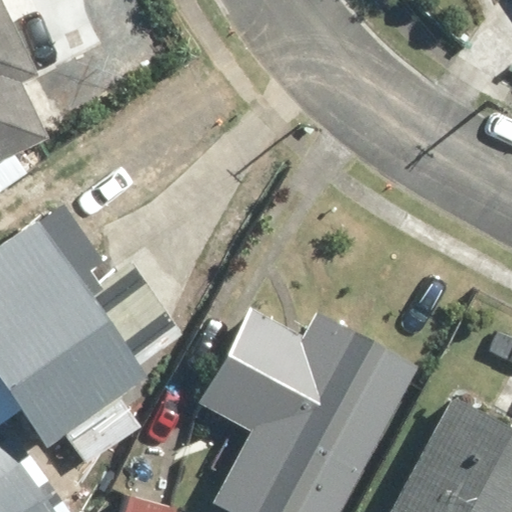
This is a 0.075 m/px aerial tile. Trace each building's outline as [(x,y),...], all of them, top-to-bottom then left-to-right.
[(0,0),(0,156),(39,136),(14,89),(40,75),(0,0)] [(511,23),(511,0),(499,0),(498,2),(511,23)] [(75,307),(70,299),(100,277),(41,196),(0,225),(0,418),(26,454),(47,439),(71,471),(133,426),(114,400),(133,386),(124,374),(184,331),(134,263),(75,307)] [(216,511),(330,511),(406,370),(306,316),(294,339),(241,311),(188,411),(237,436),(201,504),(216,511)] [(511,511),(511,423),(448,392),(387,511),(511,511)] [(0,511),(53,511),(19,462),(0,475),(0,511)] [(167,511),(120,499),(116,511),(167,511)]
